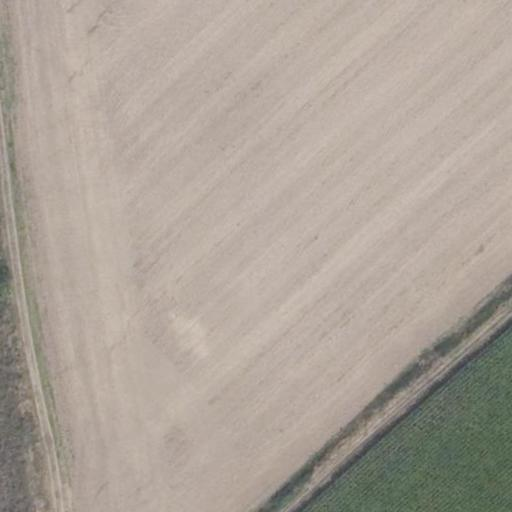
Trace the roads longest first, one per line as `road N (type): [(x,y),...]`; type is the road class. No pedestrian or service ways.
road 1 (track): [(61,511),(0,140)]
road 2 (track): [(287,511),(511,314)]
